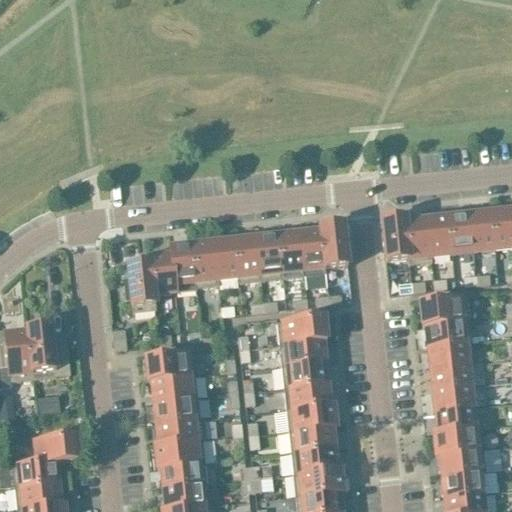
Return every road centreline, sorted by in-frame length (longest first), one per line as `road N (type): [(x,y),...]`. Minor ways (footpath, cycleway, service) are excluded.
road 1 (residential): [(389,511),(353,193)]
road 2 (residential): [(109,511),(79,223)]
road 3 (residential): [(79,223),(353,193)]
road 4 (residential): [(353,193),(511,176)]
